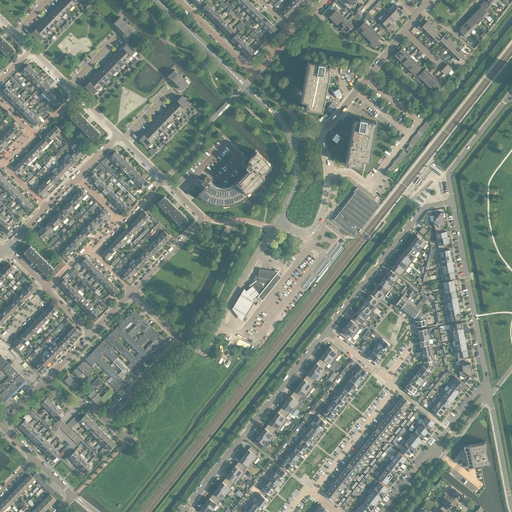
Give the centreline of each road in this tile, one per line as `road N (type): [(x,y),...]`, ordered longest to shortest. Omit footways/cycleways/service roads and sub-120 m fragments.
road 1 (residential): [(184,511),(327,330)]
road 2 (tertiary): [(290,140),(269,108),(157,0)]
road 3 (residential): [(327,330),(425,207),(453,202)]
road 4 (residential): [(487,381),(453,202)]
road 5 (residential): [(487,381),(383,511)]
road 6 (residential): [(391,511),(488,389)]
road 7 (unclassified): [(132,291),(202,219),(163,181)]
road 8 (residential): [(386,374),(394,388),(314,490)]
road 9 (unclassified): [(313,134),(406,30)]
road 10 (residential): [(453,202),(447,175),(511,96)]
road 11 (tertiary): [(215,326),(277,220)]
road 12 (residential): [(511,507),(488,389)]
